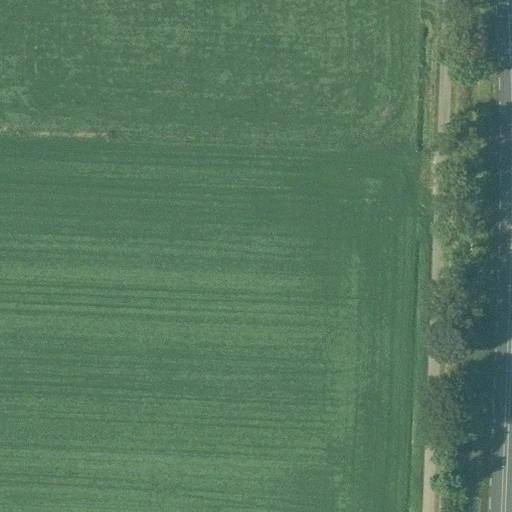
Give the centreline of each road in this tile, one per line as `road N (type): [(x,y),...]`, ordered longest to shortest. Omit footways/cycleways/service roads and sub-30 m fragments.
road 1 (unclassified): [(425,511),(443,0)]
road 2 (primary): [(511,266),(502,511)]
